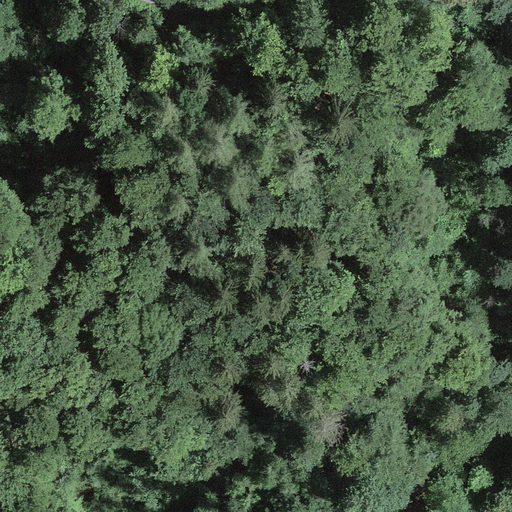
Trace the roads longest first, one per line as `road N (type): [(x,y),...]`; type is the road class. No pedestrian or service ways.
road 1 (track): [(390,511),(405,485),(458,435),(511,418)]
road 2 (track): [(269,0),(209,20),(154,0)]
